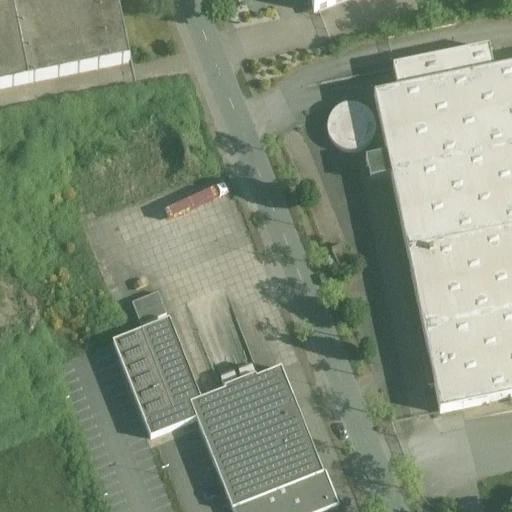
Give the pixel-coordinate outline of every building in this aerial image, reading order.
[(0,0),(0,89),(130,63),(116,0),(0,0)] [(307,0),(313,14),(349,0),(307,0)] [(490,50),(393,70),(397,93),(494,73),(490,50)] [(397,93),(374,99),(441,414),(511,399),(511,68),(494,73),(397,93)] [(326,137),(331,145),(339,151),(348,153),(358,151),(366,147),(372,139),(374,130),(373,121),(369,112),(362,106),(353,103),(343,104),(334,109),(327,116),(325,126),(326,137)] [(141,327),(168,318),(159,293),(133,303),(141,327)] [(168,324),(113,346),(151,441),(196,423),(189,406),(199,402),(168,324)] [(329,511),(336,509),(281,370),(199,402),(189,406),(196,423),(231,511),(329,511)]
